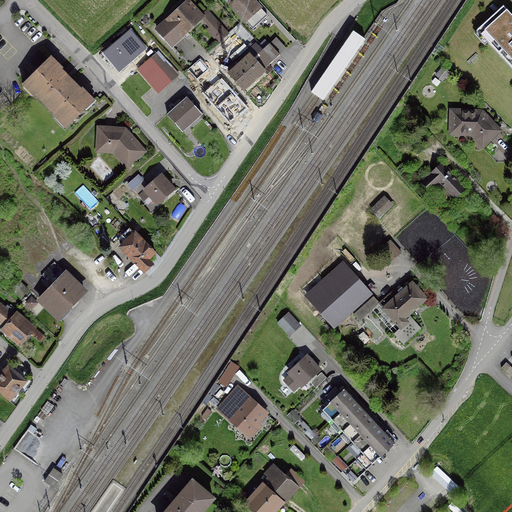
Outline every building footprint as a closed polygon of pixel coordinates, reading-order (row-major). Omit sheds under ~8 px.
[(253,0),(230,0),(228,2),(253,29),(267,15),(253,0)] [(183,35),(202,17),(188,1),(157,29),(170,44),(181,34),(183,35)] [(511,67),(511,15),(503,6),(478,30),(511,67)] [(219,42),(227,33),(216,21),(208,29),(219,42)] [(323,100),(365,39),(353,31),(311,92),(323,100)] [(106,55),(119,71),(145,49),(132,33),(106,55)] [(274,61),(280,55),(269,44),(263,49),(274,61)] [(256,61),(251,55),(246,60),(243,57),(235,64),(237,68),(230,75),(244,90),(265,71),(264,70),(274,61),(263,49),(257,55),(259,58),(256,61)] [(139,69),(158,92),(177,76),(167,65),(164,68),(154,56),(139,69)] [(91,101),(50,59),(43,66),(32,76),(32,77),(25,84),(66,125),(73,119),(74,119),(85,109),(85,108),(91,101)] [(188,69),(197,80),(209,69),(200,59),(188,69)] [(219,79),(204,92),(230,122),(246,109),(219,79)] [(186,97),(186,99),(169,114),(168,114),(179,127),(187,121),(189,123),(200,113),(186,97)] [(482,134),(488,140),(499,130),(484,114),(478,114),(477,115),(475,112),(452,111),(451,133),(482,134)] [(125,135),(125,133),(121,130),(99,128),(98,143),(108,144),(127,165),(143,151),(129,135),(125,135)] [(427,146),(418,136),(408,145),(417,155),(427,146)] [(431,191),(440,183),(454,198),(465,188),(442,163),(422,182),(431,191)] [(174,189),(161,175),(148,186),(139,176),(129,184),(138,195),(144,189),(157,204),(174,189)] [(386,208),(387,209),(391,205),(384,198),(372,210),(378,216),(386,208)] [(152,264),(148,260),(149,259),(149,258),(151,256),(153,256),(155,255),(156,251),(153,249),(150,249),(130,228),(119,238),(124,244),(121,247),(144,271),(152,264)] [(379,251),(389,263),(401,252),(390,241),(379,251)] [(333,326),(370,293),(347,266),(310,300),(333,326)] [(84,291),(66,273),(40,300),(58,318),(84,291)] [(19,282),(13,289),(21,297),(28,290),(19,282)] [(426,298),(412,283),(404,290),(400,285),(380,303),(374,296),(354,314),(360,321),(379,304),(400,328),(394,334),(403,344),(421,328),(409,314),(426,298)] [(0,321),(2,323),(0,325),(0,326),(20,344),(33,328),(17,314),(14,317),(0,304),(0,321)] [(289,335),(300,325),(289,313),(278,323),(289,335)] [(308,377),(310,379),(320,370),(308,356),(306,356),(289,372),(291,374),(285,380),(294,390),(308,377)] [(511,367),(506,362),(501,368),(511,377),(511,376),(511,367)] [(0,390),(10,399),(26,381),(9,367),(6,370),(4,368),(0,372),(0,390)] [(327,378),(322,372),(311,382),(316,388),(327,378)] [(219,408),(247,433),(265,413),(237,387),(219,408)] [(373,463),(395,443),(390,439),(380,428),(371,417),(361,407),(351,397),(344,389),(323,410),(373,463)] [(304,482),(292,471),(286,477),(273,465),(265,474),(273,481),(268,486),(265,483),(247,503),(257,511),(272,511),(282,502),(280,500),(294,484),(298,488),(304,482)] [(200,511),(213,498),(192,480),(165,511),(200,511)]
